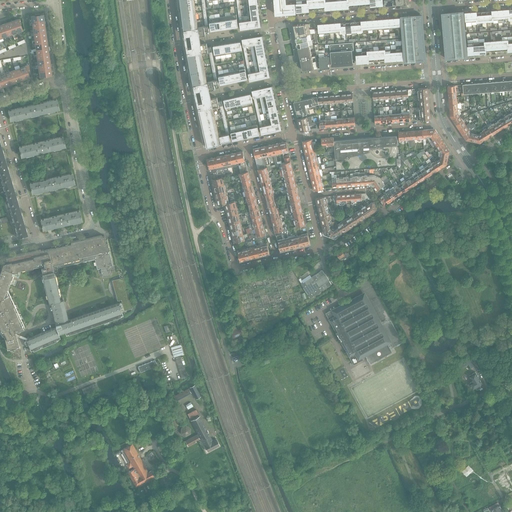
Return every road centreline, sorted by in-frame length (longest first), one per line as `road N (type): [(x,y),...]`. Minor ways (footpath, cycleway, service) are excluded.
road 1 (residential): [(37,241),(93,223),(65,80)]
road 2 (residential): [(199,155),(171,0)]
road 3 (residential): [(435,65),(281,81)]
road 4 (residential): [(284,96),(437,80)]
road 5 (residential): [(413,9),(270,20)]
road 6 (residential): [(511,384),(381,444)]
road 7 (residential): [(294,137),(429,124)]
road 8 (residential): [(37,241),(0,119)]
road 9 (residential): [(236,267),(199,155)]
